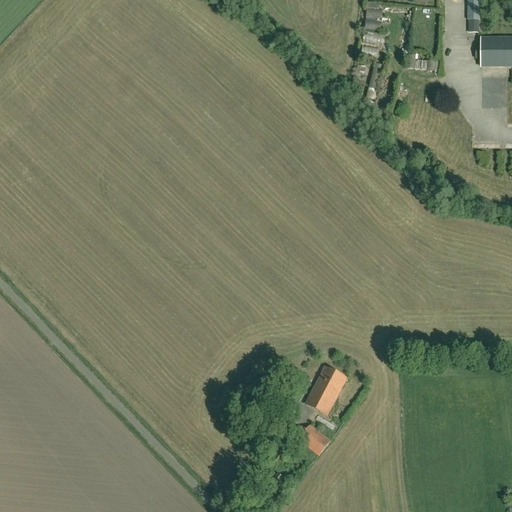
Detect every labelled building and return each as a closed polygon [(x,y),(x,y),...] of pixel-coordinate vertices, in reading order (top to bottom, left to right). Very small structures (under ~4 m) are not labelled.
[(382,23),(383,16),(368,13),(367,20),(382,23)] [(479,30),(479,21),(470,21),(470,30),(479,30)] [(368,37),(367,45),(383,47),(384,40),(368,37)] [(511,39),(482,40),(482,68),(511,67),(511,39)] [(418,97),(436,97),(437,86),(425,86),(425,91),(419,90),(418,97)] [(450,165),(459,166),(463,129),(454,128),(450,165)] [(328,417),(347,380),(325,368),(306,406),(328,417)] [(274,423),(250,401),(241,411),(266,432),(274,423)] [(331,443),(310,426),(299,441),(319,458),(331,443)] [(288,452),(283,449),(276,461),(280,464),(288,452)]
